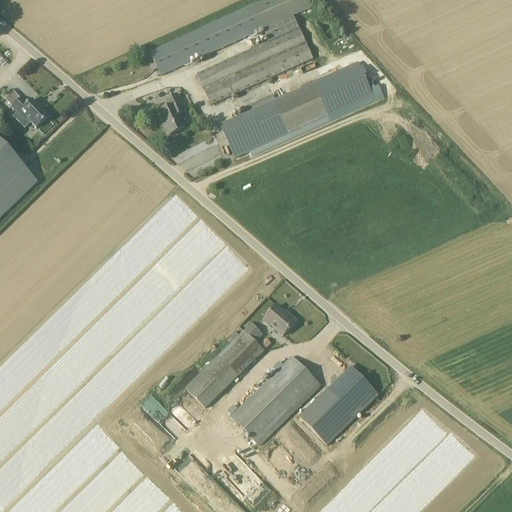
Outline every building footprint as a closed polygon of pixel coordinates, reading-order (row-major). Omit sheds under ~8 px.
[(313,59),(299,29),(294,17),(311,9),(307,0),(264,0),(252,6),(106,73),(110,83),(117,80),(123,93),(263,30),(269,43),(197,75),(211,106),(313,59)] [(393,88),(377,55),(273,102),(220,126),(235,159),(288,135),(393,88)] [(177,111),(184,108),(177,95),(166,100),(170,108),(160,112),(165,123),(163,124),(169,138),(185,131),(177,111)] [(49,118),(43,111),(31,102),(27,106),(21,100),(11,109),(18,115),(21,113),(36,129),(49,118)] [(49,120),(41,130),(45,133),(53,124),(49,120)] [(0,219),(37,183),(0,145),(0,219)] [(290,316),(288,318),(276,307),(264,321),(271,327),(273,325),(284,336),(297,322),(290,316)] [(264,352),(256,344),(263,336),(252,325),(204,373),(186,390),(204,409),(222,392),(264,352)] [(321,387),(293,358),(231,419),(259,447),(321,387)] [(379,397),(350,369),(298,419),(326,447),(379,397)]
